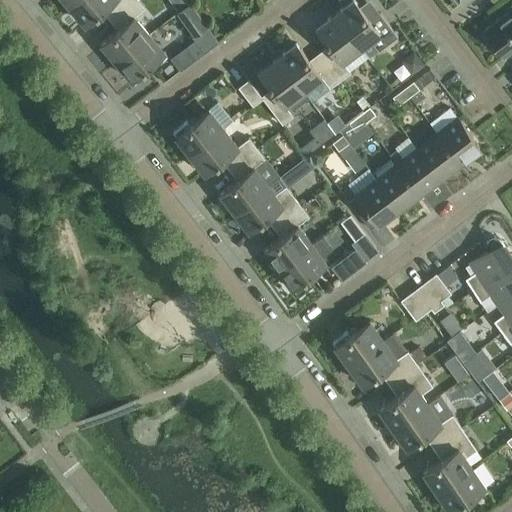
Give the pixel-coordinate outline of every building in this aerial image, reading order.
[(76,0),(70,6),(86,23),(106,6),(114,16),(132,0),(76,0)] [(139,0),(132,0),(114,16),(123,25),(102,43),(117,61),(149,34),(134,16),(145,7),(139,0)] [(353,0),(335,13),(361,47),(371,40),(379,51),(398,36),(381,13),(370,21),(354,0),(353,0)] [(194,35),(208,25),(191,3),(177,13),(194,35)] [(510,11),(485,30),(488,34),(485,38),(494,49),(498,47),(504,56),(511,50),(511,5),(508,8),(510,11)] [(361,47),(335,13),(317,28),(333,49),(323,57),(341,80),(351,72),(343,61),(361,47)] [(77,43),(90,32),(82,23),(69,34),(77,43)] [(149,34),(117,61),(135,82),(167,55),(149,34)] [(185,47),(195,60),(204,53),(195,40),(185,47)] [(297,43),(278,57),(303,91),(322,77),(330,88),(341,80),(323,57),(313,64),(297,43)] [(413,71),(424,62),(414,49),(403,57),(413,71)] [(303,91),(278,57),(259,71),(276,93),(265,100),(283,124),(293,116),(285,105),(303,91)] [(253,106),(264,98),(249,79),(239,87),(253,106)] [(409,97),(420,88),(414,80),(403,89),(409,97)] [(403,89),(393,96),(399,104),(409,97),(403,89)] [(359,114),(365,122),(376,115),(370,106),(359,114)] [(191,154),(224,128),(209,109),(190,124),(187,120),(173,131),(191,154)] [(319,113),(307,124),(311,129),(299,142),(305,148),(330,124),(319,113)] [(355,130),(365,122),(359,114),(349,122),(355,130)] [(458,117),(437,133),(459,162),(480,146),(458,117)] [(238,146),(224,128),(191,154),(205,172),(226,155),(234,166),(257,148),(249,137),(238,146)] [(459,162),(437,133),(417,149),(439,177),(459,162)] [(333,142),(339,150),(349,142),(344,134),(333,142)] [(257,148),(234,166),(242,176),(221,192),(235,211),(268,185),(254,167),(266,158),(257,148)] [(439,177),(417,149),(404,158),(397,149),(390,154),(397,164),(419,192),(439,177)] [(315,166),(307,156),(280,176),(280,177),(286,186),(288,187),(315,166)] [(419,192),(397,164),(377,179),(399,207),(419,192)] [(399,207),(377,179),(349,200),(371,229),(378,223),(399,207)] [(268,185),(235,211),(249,229),(271,213),(278,223),(302,206),(315,195),(312,190),(298,201),(286,186),(275,194),(268,185)] [(302,206),(278,223),(286,233),(264,249),(278,268),(312,243),(298,225),(310,216),(302,206)] [(366,233),(351,214),(341,222),(355,241),(366,233)] [(473,290),(511,264),(511,256),(501,239),(499,238),(498,237),(497,237),(495,236),(493,237),(492,237),(491,237),(489,239),(488,240),(487,241),(487,242),(487,243),(487,244),(487,245),(487,246),(487,247),(489,250),(470,261),(476,271),(466,278),(473,290)] [(312,243),(278,268),(295,291),(310,280),(307,276),(326,262),(312,243)] [(357,248),(347,256),(357,269),(367,261),(357,248)] [(436,269),(443,281),(453,275),(446,263),(436,269)] [(511,264),(473,290),(481,301),(487,311),(498,304),(511,293),(511,264)] [(437,273),(426,280),(442,301),(442,300),(452,293),(437,273)] [(442,301),(426,280),(416,288),(434,312),(445,304),(442,300),(442,301)] [(416,320),(426,312),(411,292),(401,300),(416,320)] [(511,293),(498,304),(504,313),(494,320),(503,332),(511,325),(511,293)] [(435,315),(448,333),(461,324),(448,306),(435,315)] [(349,364),(383,340),(370,320),(350,334),(347,331),(333,341),(349,364)] [(511,325),(503,332),(511,343),(511,344),(511,325)] [(385,367),(394,380),(417,363),(409,352),(408,350),(397,358),(383,340),(349,364),(363,383),(385,367)] [(464,362),(472,355),(464,344),(456,351),(464,362)] [(417,363),(428,356),(421,346),(416,349),(416,348),(409,352),(417,363)] [(480,365),(472,355),(464,362),(472,372),(480,365)] [(417,363),(394,380),(402,392),(380,408),(394,427),(428,403),(422,394),(433,386),(417,363)] [(484,377),(492,387),(499,381),(491,371),(484,377)] [(511,398),(507,393),(500,399),(508,409),(511,405),(511,398)] [(441,422),(428,403),(394,427),(407,446),(429,431),(438,443),(462,427),(453,414),(441,422)] [(462,427),(438,443),(446,456),(424,471),(437,490),(472,467),(466,457),(477,449),(462,427)] [(472,467),(437,490),(451,511),(455,511),(488,490),(472,467)]
